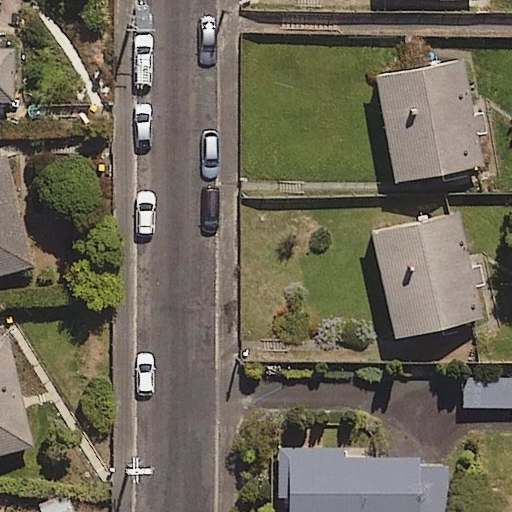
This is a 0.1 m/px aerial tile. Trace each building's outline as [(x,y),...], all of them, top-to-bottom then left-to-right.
[(0,87),(15,88),(16,43),(0,42),(0,87)] [(482,126),(478,106),(464,109),(452,51),(367,69),(388,176),(474,158),(468,129),(482,126)] [(0,265),(33,260),(12,146),(0,147),(0,265)] [(483,280),(478,257),(464,260),(451,205),(361,226),(386,334),(476,313),(469,283),(483,280)] [(9,326),(0,327),(0,443),(32,437),(9,326)] [(511,377),(462,372),(460,401),(511,406),(511,377)] [(272,511),(442,511),(443,461),(410,461),(410,453),(338,452),(338,445),(273,444),(272,511)]
